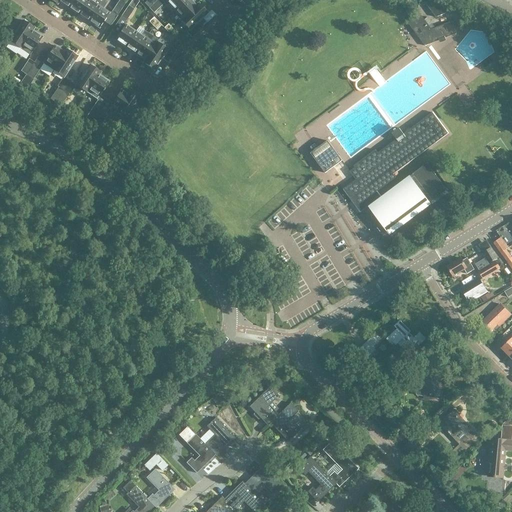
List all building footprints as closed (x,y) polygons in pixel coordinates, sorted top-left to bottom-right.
[(59,0),(59,1),(59,2),(69,8),(74,0),(59,0)] [(74,0),(69,8),(79,15),(88,0),(74,0)] [(88,0),(79,15),(89,21),(99,7),(101,2),(97,0),(96,0),(94,4),(89,0),(88,0)] [(99,7),(89,21),(99,28),(109,14),(103,10),(108,2),(104,0),(102,0),(101,2),(99,7)] [(117,16),(125,4),(120,0),(112,12),(117,16)] [(161,0),(158,0),(157,1),(149,9),(154,13),(164,3),(161,0)] [(175,10),(185,0),(167,0),(167,1),(175,10)] [(185,0),(175,10),(183,19),(196,7),(196,6),(190,0),(185,0)] [(436,18),(455,10),(450,0),(430,0),(426,4),(436,18)] [(183,19),(181,21),(189,30),(187,33),(192,38),(203,28),(197,23),(208,13),(199,4),(196,6),(196,7),(183,19)] [(134,9),(129,6),(120,18),(126,22),(134,9)] [(453,25),(454,25),(453,23),(452,24),(452,22),(432,30),(420,14),(408,23),(426,46),(457,34),(453,25)] [(153,26),(158,22),(154,18),(149,22),(153,26)] [(32,31),(34,28),(23,21),(10,42),(20,49),(32,31)] [(161,26),(158,22),(153,26),(157,30),(161,26)] [(168,24),(166,27),(164,28),(169,33),(173,29),(168,24)] [(126,47),(136,32),(125,25),(115,40),(126,47)] [(32,31),(20,49),(30,56),(42,38),(32,31)] [(136,32),(126,47),(136,54),(149,34),(144,31),(140,36),(136,32)] [(149,34),(136,54),(145,60),(146,60),(156,46),(151,42),(154,37),(149,34)] [(146,60),(145,60),(143,63),(154,70),(162,59),(168,63),(176,51),(170,47),(168,49),(158,43),(156,46),(146,60)] [(65,53),(55,46),(43,64),(53,71),(65,53)] [(65,53),(53,71),(64,78),(77,57),(67,50),(65,53)] [(26,75),(34,63),(29,60),(21,72),(26,75)] [(41,68),(34,63),(26,75),(33,80),(41,68)] [(98,75),(99,75),(101,73),(90,65),(76,86),(86,93),(98,75)] [(109,82),(99,75),(98,75),(86,93),(97,100),(109,82)] [(56,103),(64,91),(58,88),(50,100),(56,103)] [(64,91),(56,103),(61,107),(69,95),(64,91)] [(130,92),(128,95),(121,91),(111,105),(118,110),(116,113),(127,120),(140,99),(139,98),(140,96),(132,91),(131,93),(130,92)] [(91,122),(99,110),(94,107),(86,119),(91,122)] [(99,110),(91,122),(99,128),(108,116),(99,110)] [(375,193),(387,185),(396,178),(394,175),(448,134),(433,113),(404,135),(400,129),(393,134),(397,140),(378,154),(376,150),(354,166),(355,168),(350,172),(356,180),(355,181),(358,184),(346,193),(351,200),(355,197),(364,210),(379,199),(375,193)] [(328,141),(311,154),(325,174),(342,161),(328,141)] [(386,205),(383,207),(380,203),(367,212),(368,213),(380,228),(378,229),(381,232),(382,231),(385,235),(385,236),(428,204),(429,204),(447,191),(427,164),(409,178),(411,180),(383,201),(386,205)] [(503,252),(506,250),(509,248),(501,238),(494,243),(502,255),(504,253),(503,252)] [(489,264),(498,259),(492,248),(483,253),(489,264)] [(504,253),(502,255),(509,264),(511,261),(511,257),(506,250),(503,252),(504,253)] [(468,258),(462,261),(461,260),(447,268),(453,277),(465,270),(467,274),(475,270),(468,258)] [(484,280),(501,269),(496,261),(479,272),(484,280)] [(477,298),(487,292),(479,279),(462,289),(468,300),(476,296),(477,298)] [(491,332),(499,324),(501,325),(511,316),(500,305),(482,323),(491,332)] [(395,346),(398,343),(412,356),(419,349),(417,347),(426,339),(420,333),(415,339),(407,331),(409,329),(401,321),(397,325),(400,328),(388,340),(395,346)] [(382,340),(376,334),(359,351),(369,360),(373,356),(372,354),(376,350),(373,348),(382,340)] [(511,356),(511,339),(501,349),(510,358),(511,356)] [(422,396),(425,397),(425,399),(431,398),(430,396),(432,395),(440,393),(435,370),(420,373),(420,375),(418,376),(417,373),(410,377),(417,389),(416,390),(418,396),(422,396)] [(282,379),(287,386),(290,383),(285,377),(282,379)] [(357,384),(369,395),(373,390),(361,379),(357,384)] [(270,424),(277,417),(272,413),(271,414),(266,409),(279,397),(270,387),(249,407),(255,413),(253,415),(258,420),(260,418),(268,426),(270,424)] [(291,404),(277,417),(270,424),(288,443),(298,434),(293,429),(291,430),(286,425),(299,413),(291,404)] [(461,415),(455,410),(444,421),(448,425),(445,429),(454,438),(462,431),(465,435),(460,440),(468,449),(474,443),(472,442),(478,436),(460,416),(461,415)] [(401,423),(410,432),(421,422),(411,412),(401,423)] [(215,418),(207,426),(215,434),(205,444),(215,455),(216,457),(235,438),(215,418)] [(187,427),(179,435),(186,443),(195,435),(187,427)] [(425,432),(408,448),(413,454),(431,438),(425,432)] [(205,444),(195,435),(186,443),(199,456),(194,461),(191,458),(186,463),(196,474),(215,455),(205,444)] [(491,448),(490,458),(487,458),(483,459),(481,461),(481,464),(483,467),(486,469),(489,469),(488,477),(503,478),(506,450),(511,451),(511,447),(511,441),(496,440),(493,443),(493,449),(491,448)] [(358,469),(338,449),(332,442),(323,450),(342,470),(337,475),(334,472),(329,477),(336,485),(339,488),(358,469)] [(297,458),(300,462),(306,456),(303,452),(297,458)] [(156,454),(151,459),(156,465),(162,471),(167,466),(156,454)] [(329,477),(310,457),(298,469),(305,476),(309,473),(321,485),(316,490),(313,487),(308,492),(317,503),(336,485),(329,477)] [(263,466),(244,484),(254,495),(259,490),(256,487),(261,482),(274,495),(283,487),(263,466)] [(147,499),(155,507),(156,508),(175,490),(155,469),(146,478),(158,491),(153,496),(152,494),(147,499)] [(147,499),(135,486),(130,481),(122,488),(127,493),(126,495),(138,508),(133,511),(132,511),(131,511),(149,511),(155,507),(147,499)] [(242,482),(223,500),(232,509),(237,505),(235,503),(241,498),(253,511),(262,503),(254,495),(244,484),(242,482)] [(221,498),(206,511),(234,511),(232,509),(223,500),(221,498)] [(509,505),(503,499),(497,504),(503,510),(509,505)]
